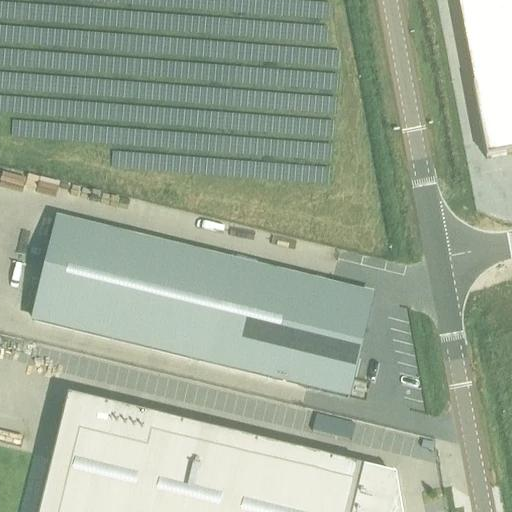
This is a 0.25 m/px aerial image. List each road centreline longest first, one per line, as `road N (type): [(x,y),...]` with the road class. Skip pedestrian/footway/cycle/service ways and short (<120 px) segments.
road 1 (secondary): [(436,261),(387,0)]
road 2 (secondary): [(483,511),(436,261)]
